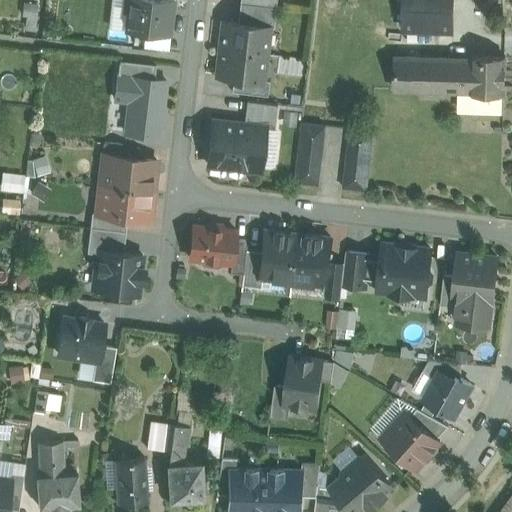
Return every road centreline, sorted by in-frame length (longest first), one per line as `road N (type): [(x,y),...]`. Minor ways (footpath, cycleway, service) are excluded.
road 1 (residential): [(175,195),(511,235)]
road 2 (residential): [(175,195),(159,316),(300,334)]
road 3 (residential): [(197,0),(175,195)]
road 4 (residential): [(511,378),(478,450),(420,511)]
